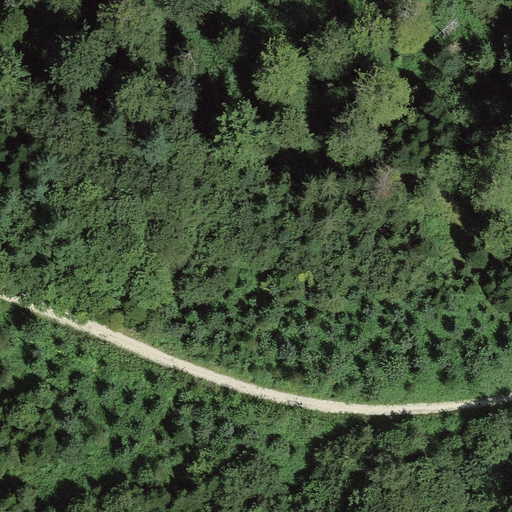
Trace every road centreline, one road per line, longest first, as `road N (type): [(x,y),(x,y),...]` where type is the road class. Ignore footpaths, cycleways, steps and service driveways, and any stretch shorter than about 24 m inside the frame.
road 1 (track): [(0,290),(271,395),(363,413),(511,397)]
road 2 (track): [(265,67),(289,50),(436,0)]
